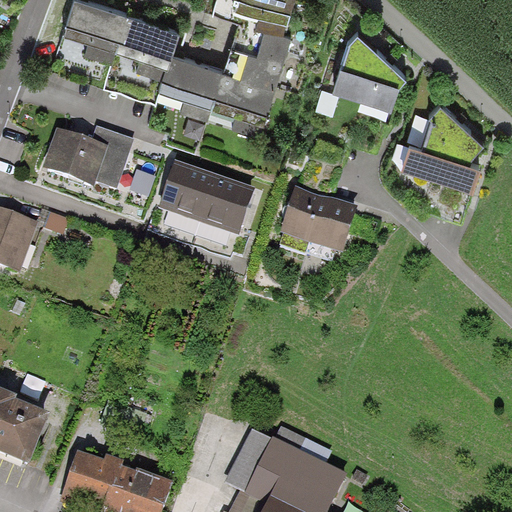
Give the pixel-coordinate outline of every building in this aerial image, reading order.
[(285,32),(294,0),(215,0),(211,15),(239,24),(224,69),(182,55),(170,51),(177,30),(133,15),(86,0),(75,0),(54,67),(154,100),(159,84),(188,93),(183,109),(207,117),(212,102),(239,110),(234,125),(261,134),(293,35),(285,32)] [(334,91),(391,109),(398,88),(407,78),(391,63),(359,33),(349,43),(334,91)] [(410,138),(401,163),(472,186),(480,160),(469,156),(486,139),(460,116),(441,98),(429,112),(433,115),(423,142),(410,138)] [(58,129),(44,171),(96,188),(98,183),(120,190),(136,141),(98,128),(94,140),(78,135),(58,129)] [(256,190),(172,161),(147,231),(233,259),(256,190)] [(156,178),(137,171),(129,192),(148,199),(156,178)] [(297,188),(280,247),(332,262),(335,251),(343,254),(357,206),(297,188)] [(0,266),(21,275),(40,224),(0,208),(0,266)] [(69,220),(51,213),(45,230),(64,236),(69,220)] [(0,454),(30,467),(51,418),(15,403),(17,399),(0,392),(0,454)] [(101,425),(140,439),(149,415),(110,401),(101,425)] [(327,511),(346,476),(325,465),(332,452),(279,426),(271,440),(252,431),(225,485),(239,492),(228,511),(327,511)] [(164,511),(175,482),(136,469),(135,472),(125,468),(127,463),(104,454),(102,461),(79,453),(61,502),(87,511),(164,511)]
